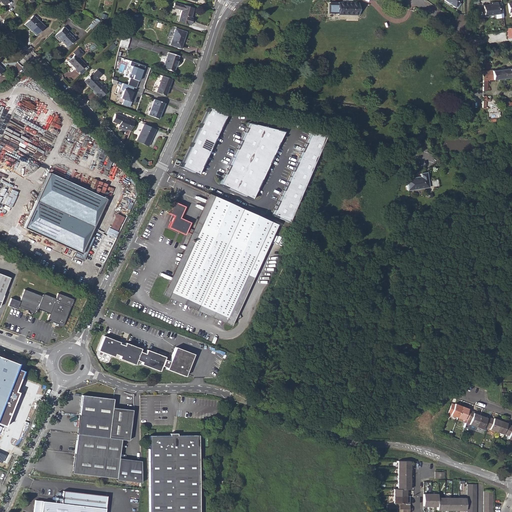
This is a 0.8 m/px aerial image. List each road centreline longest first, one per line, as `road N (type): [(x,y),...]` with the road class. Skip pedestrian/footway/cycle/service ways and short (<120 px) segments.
road 1 (residential): [(155,181),(0,27)]
road 2 (residential): [(415,0),(472,43),(478,81),(467,102),(408,146)]
road 3 (residential): [(77,346),(155,181)]
road 4 (residential): [(87,372),(136,389),(230,395)]
road 5 (residential): [(2,511),(60,383)]
road 6 (residential): [(155,181),(207,55)]
